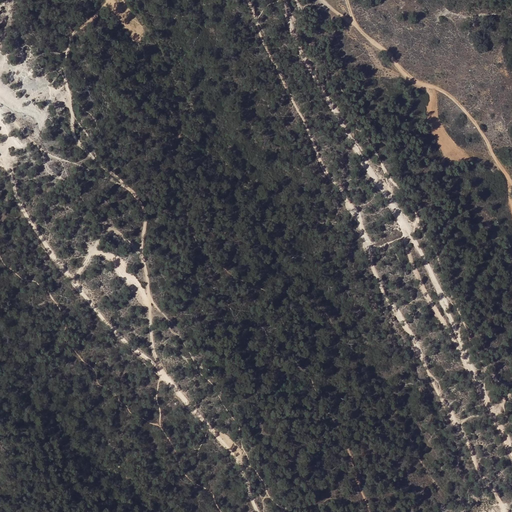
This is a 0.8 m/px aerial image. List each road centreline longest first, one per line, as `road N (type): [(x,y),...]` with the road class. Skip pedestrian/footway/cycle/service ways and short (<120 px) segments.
road 1 (track): [(249,0),(315,147),(359,220),(372,267),(503,511)]
road 2 (track): [(511,447),(468,368),(431,265),(305,57),(284,0)]
road 3 (track): [(0,150),(34,224),(73,282),(240,460),(257,511)]
road 4 (track): [(347,0),(358,29),(401,73),(449,95),(511,183)]
road 5 (track): [(161,369),(146,267),(127,238),(104,234),(73,282)]
